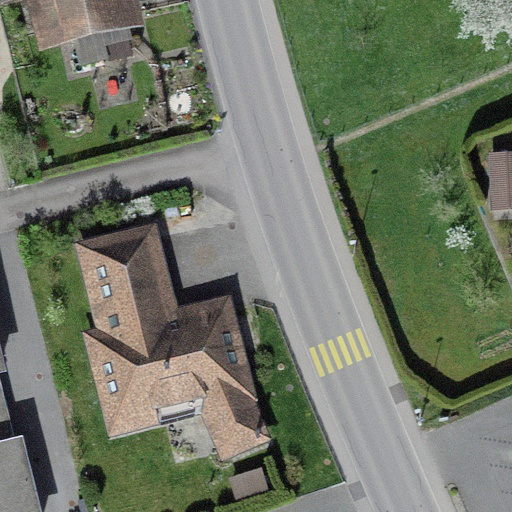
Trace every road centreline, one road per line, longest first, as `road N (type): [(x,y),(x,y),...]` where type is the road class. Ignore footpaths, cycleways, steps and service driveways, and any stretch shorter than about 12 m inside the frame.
road 1 (tertiary): [(409,511),(268,146)]
road 2 (residential): [(0,211),(268,146)]
road 3 (tertiary): [(268,146),(232,0)]
